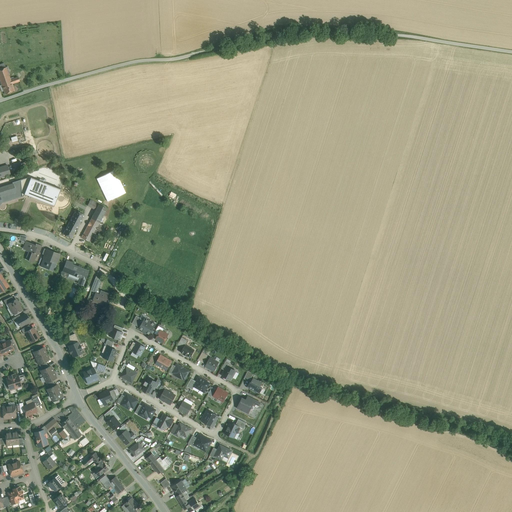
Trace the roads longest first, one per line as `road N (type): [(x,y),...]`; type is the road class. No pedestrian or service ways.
road 1 (unclassified): [(0,100),(135,61),(319,32),(511,51)]
road 2 (residential): [(112,379),(136,334),(237,391),(215,436)]
road 3 (tertiary): [(76,397),(52,337),(0,252)]
road 4 (tertiary): [(164,511),(76,397)]
